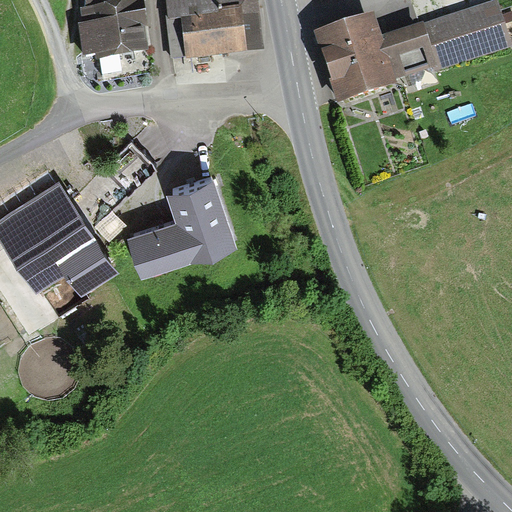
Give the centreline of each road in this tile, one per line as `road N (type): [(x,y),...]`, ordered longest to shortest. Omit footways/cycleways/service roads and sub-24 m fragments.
road 1 (tertiary): [(281,0),(313,156),(364,306),(426,411),(511,510)]
road 2 (track): [(0,156),(79,115),(297,84)]
road 3 (track): [(79,115),(38,0)]
